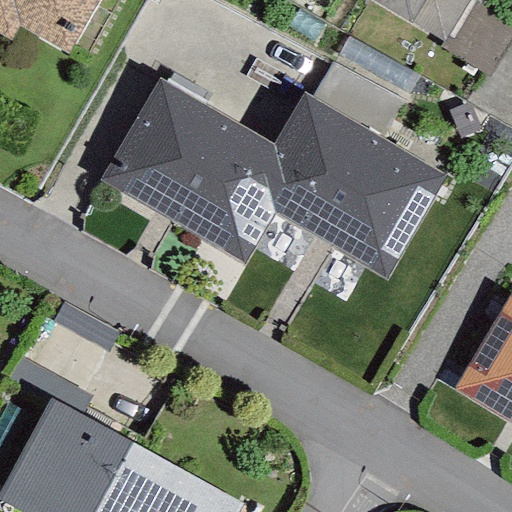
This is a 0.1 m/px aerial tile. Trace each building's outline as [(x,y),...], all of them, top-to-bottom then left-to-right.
[(82,0),(0,0),(0,22),(5,25),(15,9),(62,36),(82,0)] [(383,0),(438,33),(457,0),(383,0)] [(511,128),(511,26),(465,101),(511,128)] [(372,143),(396,97),(331,61),(306,105),(372,143)] [(276,159),(161,94),(116,175),(241,248),(269,201),(381,267),(433,178),(372,143),(306,105),(276,159)] [(511,309),(466,385),(511,411),(511,309)] [(198,511),(207,497),(53,412),(8,495),(39,511),(198,511)]
